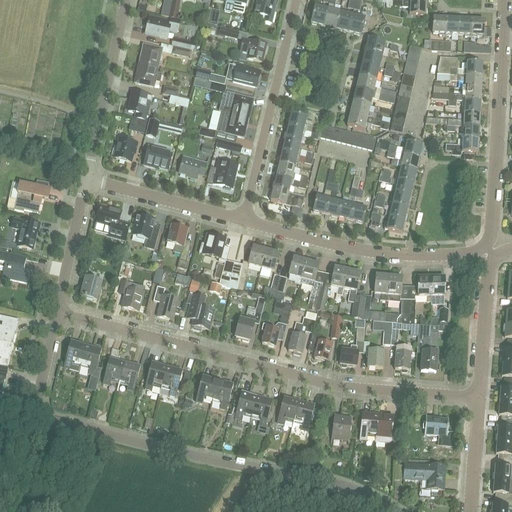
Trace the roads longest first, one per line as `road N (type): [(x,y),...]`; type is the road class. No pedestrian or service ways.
road 1 (residential): [(479,401),(308,382),(55,312)]
road 2 (residential): [(388,511),(321,485),(34,413)]
road 3 (residential): [(247,224),(299,0)]
road 4 (residential): [(490,248),(505,23)]
road 5 (residential): [(490,248),(382,255),(303,237)]
road 6 (residential): [(88,178),(124,0)]
road 7 (residential): [(247,224),(88,178)]
road 8 (residential): [(479,401),(488,274),(497,260)]
road 9 (residential): [(55,312),(88,178)]
road 10 (residential): [(303,237),(324,149),(368,160)]
